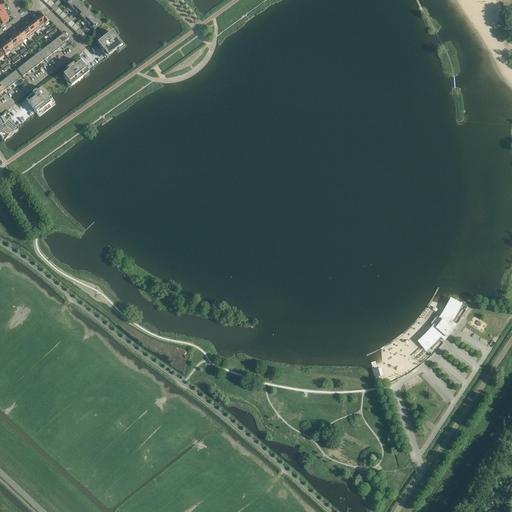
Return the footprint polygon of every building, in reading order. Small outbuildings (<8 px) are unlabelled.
[(75,0),(69,7),(75,13),(82,6),(76,0),(75,0)] [(82,6),(75,13),(81,19),(88,12),(82,6)] [(88,12),(81,19),(88,25),(94,18),(88,12),(89,12),(88,12)] [(50,20),(44,15),(43,14),(39,18),(45,26),(49,22),(48,22),(50,20)] [(0,27),(1,29),(6,25),(6,24),(8,22),(7,20),(8,19),(7,16),(0,19),(0,27)] [(45,26),(39,18),(34,21),(41,30),(45,26)] [(94,31),(98,27),(101,24),(94,18),(88,25),(94,31)] [(41,30),(34,21),(30,24),(35,32),(37,33),(41,30)] [(35,32),(30,24),(26,28),(31,35),(35,32)] [(26,28),(21,31),(27,38),(28,40),(33,37),(31,35),(26,28)] [(27,38),(21,31),(17,34),(23,42),(27,38)] [(108,57),(115,52),(116,51),(118,54),(126,47),(122,41),(120,43),(112,32),(97,44),(108,57)] [(23,42),(17,34),(13,38),(18,45),(23,42)] [(64,34),(56,40),(62,48),(62,47),(63,46),(64,47),(66,45),(65,42),(69,39),(64,34)] [(18,45),(13,38),(9,41),(15,49),(16,50),(20,46),(18,45)] [(52,44),(57,51),(61,48),(62,48),(56,40),(52,44)] [(15,49),(9,41),(4,44),(10,51),(10,52),(11,52),(15,49)] [(10,51),(4,44),(0,47),(5,55),(10,52),(10,51)] [(52,44),(47,47),(53,54),(57,51),(52,44)] [(43,50),(49,57),(52,54),(53,55),(53,54),(47,47),(43,50)] [(43,50),(39,53),(45,61),(45,60),(49,57),(43,50)] [(34,57),(40,64),(44,61),(45,61),(39,53),(34,57)] [(34,57),(30,60),(36,67),(40,64),(34,57)] [(26,63),(31,70),(35,67),(36,68),(36,67),(30,60),(26,63)] [(63,76),(69,84),(71,87),(89,73),(80,62),(75,67),(73,65),(72,63),(66,68),(69,72),(63,76)] [(26,63),(22,67),(27,74),(28,74),(27,74),(31,70),(26,63)] [(17,70),(23,77),(27,74),(22,67),(17,70)] [(16,71),(11,75),(17,82),(21,78),(16,71)] [(11,75),(7,78),(12,85),(16,82),(17,82),(11,75)] [(7,78),(3,81),(8,89),(9,89),(8,88),(12,85),(7,78)] [(3,81),(0,83),(0,86),(4,92),(8,89),(3,81)] [(26,101),(36,113),(39,117),(55,105),(42,88),(38,91),(37,90),(29,96),(30,98),(26,101)] [(7,118),(6,115),(2,119),(0,119),(0,138),(1,139),(1,142),(4,143),(7,139),(11,138),(14,134),(18,132),(17,130),(17,129),(14,128),(13,125),(11,123),(9,120),(7,118)] [(453,300),(439,323),(421,342),(426,348),(429,346),(431,349),(441,339),(443,341),(457,323),(454,321),(462,308),(458,306),(460,304),(453,300)] [(415,364),(423,359),(420,355),(412,359),(415,364)]
